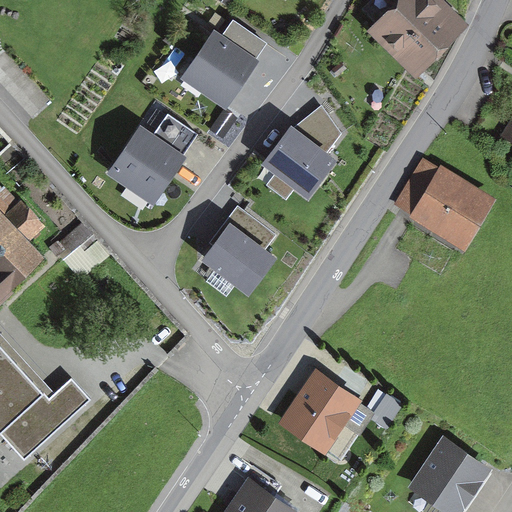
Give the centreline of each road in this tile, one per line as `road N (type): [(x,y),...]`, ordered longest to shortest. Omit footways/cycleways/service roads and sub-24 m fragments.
road 1 (residential): [(249,392),(446,101),(497,0)]
road 2 (residential): [(145,261),(293,77),(341,0)]
road 3 (residential): [(145,261),(0,105)]
road 4 (residential): [(249,392),(145,261)]
road 5 (residential): [(168,511),(249,392)]
